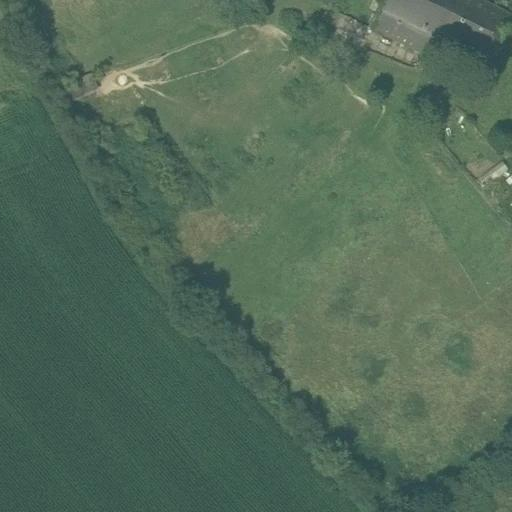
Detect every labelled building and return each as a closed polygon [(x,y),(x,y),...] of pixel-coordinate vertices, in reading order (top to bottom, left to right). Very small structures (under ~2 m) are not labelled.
[(386,0),(379,14),(433,41),(457,0),(386,0)] [(511,17),(477,0),(457,0),(433,41),(486,68),(511,17)] [(433,41),(379,14),(372,29),(426,57),(433,41)] [(53,89),(58,104),(96,91),(91,75),(53,89)] [(475,182),(480,188),(506,167),(501,161),(475,182)]
